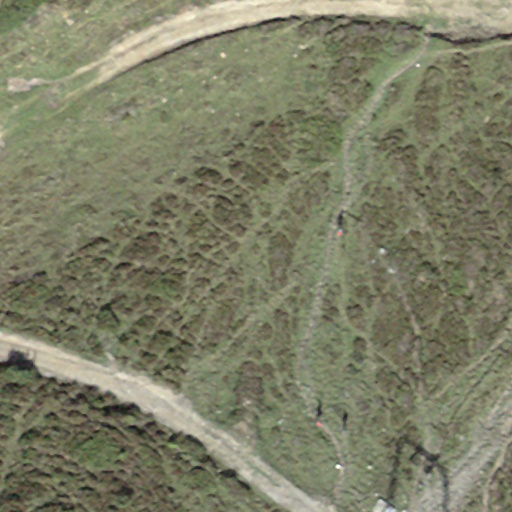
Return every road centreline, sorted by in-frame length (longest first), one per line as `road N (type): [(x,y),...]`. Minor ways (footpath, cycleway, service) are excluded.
road 1 (track): [(0,124),(176,31),(255,12),(511,7)]
road 2 (track): [(305,511),(212,438),(125,390),(0,347)]
